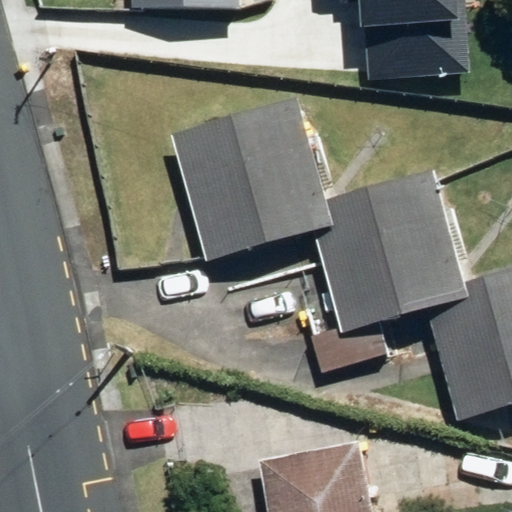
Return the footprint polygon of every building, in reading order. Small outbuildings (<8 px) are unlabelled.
[(129,0),(130,17),(240,17),(240,0),(129,0)] [(251,0),(246,62),(319,69),(325,3),(298,0),(251,0)] [(170,146),(207,270),(212,268),(313,239),(344,346),(377,336),(423,322),(455,432),(511,416),(511,281),(467,295),(432,179),(327,211),(297,109),(170,146)] [(511,152),(486,165),(499,192),(511,186),(511,152)] [(255,473),(261,511),(366,511),(356,456),(255,473)]
